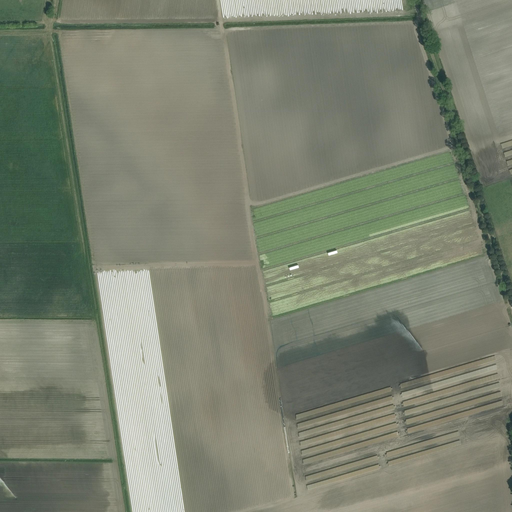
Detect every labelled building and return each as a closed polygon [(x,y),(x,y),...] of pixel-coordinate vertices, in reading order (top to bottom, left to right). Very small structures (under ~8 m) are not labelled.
[(401,354),(402,358),(423,351),(422,347),(401,354)] [(426,365),(404,372),(405,376),(428,369),(426,365)] [(318,368),(294,375),(295,379),(319,372),(318,368)] [(424,380),(422,375),(405,380),(407,386),(424,380)] [(320,377),(295,384),(297,389),(321,382),(320,377)] [(297,393),(298,397),(322,391),(321,386),(297,393)] [(299,402),(300,407),(326,400),(324,395),(299,402)] [(325,404),(300,411),(302,416),(326,409),(325,404)] [(444,454),(468,450),(467,444),(443,449),(444,454)] [(387,472),(385,468),(373,472),(375,476),(387,472)] [(310,474),(312,480),(335,474),(334,469),(310,474)] [(314,493),(342,485),(340,480),(312,488),(314,493)]
